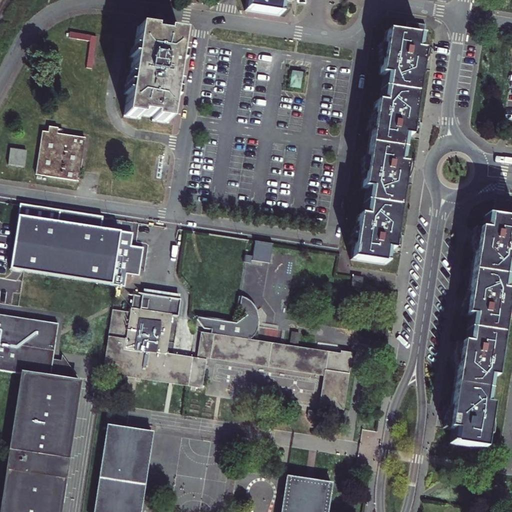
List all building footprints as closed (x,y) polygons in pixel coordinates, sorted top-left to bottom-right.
[(246,0),(245,9),(276,14),(278,1),(285,1),(284,0),(246,0)] [(360,217),(357,217),(356,225),(353,245),(351,260),(383,265),(386,251),(390,252),(391,244),(394,228),(400,190),(403,174),(404,166),(400,165),(405,138),(409,138),(410,130),(414,97),(421,52),(419,51),(420,35),(423,35),(424,24),(408,22),(406,35),(386,32),(384,46),(380,67),(379,75),(383,75),(387,76),(384,102),(380,102),(380,103),(375,102),(373,111),(370,132),(366,160),(362,182),(361,190),(365,190),(368,191),(364,218),(360,217)] [(132,101),(128,121),(143,124),(144,120),(157,122),(156,126),(171,129),(175,108),(178,108),(179,100),(176,99),(178,91),(181,72),(182,63),(186,42),(171,38),(170,42),(159,40),(159,36),(144,34),(140,56),(138,65),(135,84),(133,92),(130,92),(128,100),(132,101)] [(303,72),(291,70),(289,88),(300,89),(303,72)] [(78,181),(85,138),(61,134),(62,130),(49,127),(48,132),(43,131),(36,175),(78,181)] [(10,148),(7,164),(24,167),(27,151),(10,148)] [(511,201),(495,199),(493,210),(511,213),(511,201)] [(59,214),(21,207),(11,268),(117,286),(125,235),(57,223),(59,214)] [(511,259),(511,220),(485,216),(483,230),(478,229),(464,314),(468,315),(464,342),(459,341),(445,427),(450,428),(447,441),(481,447),(483,433),(487,411),(488,405),(485,404),(480,403),(485,376),(489,377),(492,378),(493,370),(497,347),(502,320),(506,298),(507,291),(503,290),(499,290),(504,263),(507,264),(511,264),(511,259)] [(117,286),(125,288),(127,276),(139,278),(143,251),(131,248),(133,236),(125,235),(117,286)] [(245,260),(251,261),(251,258),(270,261),(273,244),(256,241),(253,257),(245,256),(245,260)] [(361,286),(362,280),(353,278),(352,285),(361,286)] [(187,385),(199,387),(204,360),(203,360),(167,354),(173,315),(179,316),(182,300),(172,298),(171,301),(166,300),(166,299),(150,296),(150,297),(134,295),(133,304),(132,309),(114,306),(104,357),(103,371),(187,385)] [(53,511),(76,380),(49,376),(51,358),(53,350),(57,323),(0,313),(0,371),(20,373),(9,448),(12,448),(9,468),(5,468),(0,502),(0,511),(53,511)] [(355,359),(345,357),(344,359),(332,357),(206,336),(203,360),(204,360),(199,387),(213,389),(218,362),(326,380),(321,410),(345,415),(355,359)] [(65,361),(51,358),(49,376),(76,380),(76,376),(65,361)] [(137,511),(150,433),(106,426),(91,511),(137,511)] [(328,511),(332,490),(287,482),(282,511),(328,511)]
